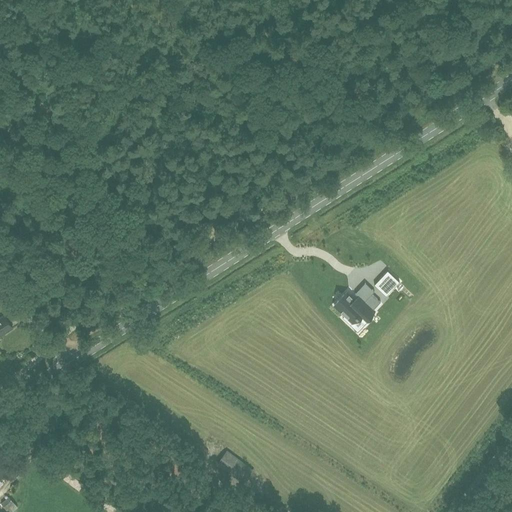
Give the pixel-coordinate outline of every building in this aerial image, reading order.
[(334,248),(320,260),(338,282),(354,269),(350,264),(349,264),(334,248)] [(374,265),(384,256),(379,251),(369,260),(374,265)] [(387,270),(374,284),(386,296),(399,282),(387,270)] [(337,302),(334,305),(344,315),(342,317),(350,325),(358,316),(364,322),(367,318),(374,311),(373,310),(380,302),(372,294),(371,293),(364,301),(359,296),(358,297),(355,300),(346,292),(344,295),(337,302)] [(6,306),(0,309),(0,336),(18,325),(6,306)] [(244,484),(253,471),(227,451),(217,464),(244,484)]
